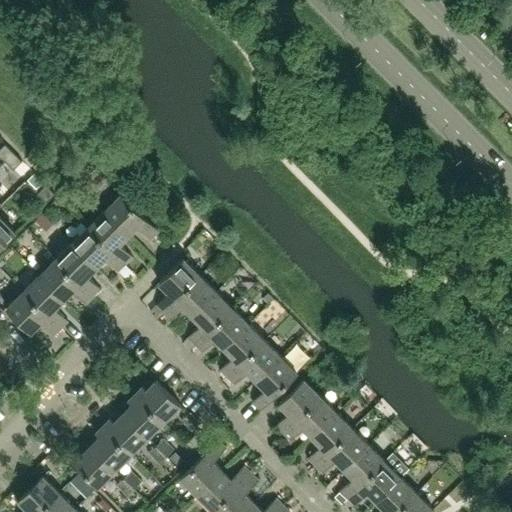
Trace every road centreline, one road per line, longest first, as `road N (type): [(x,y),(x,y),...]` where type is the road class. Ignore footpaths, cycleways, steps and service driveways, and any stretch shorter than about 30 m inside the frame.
road 1 (residential): [(317,511),(121,307),(50,391)]
road 2 (primary): [(325,0),(511,187)]
road 3 (primary): [(511,96),(416,0)]
